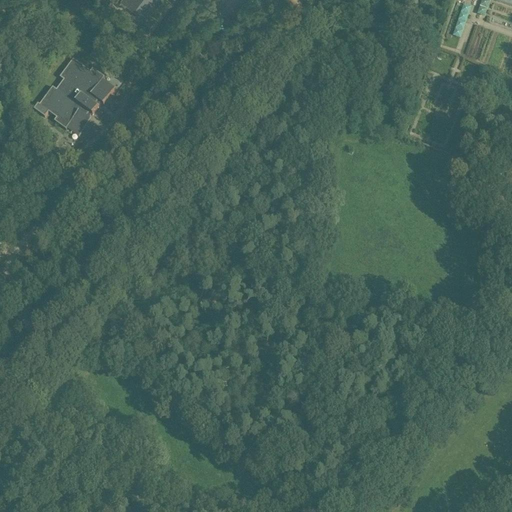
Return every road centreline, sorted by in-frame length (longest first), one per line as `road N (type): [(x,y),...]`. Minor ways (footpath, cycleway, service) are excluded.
road 1 (residential): [(0,287),(232,0)]
road 2 (track): [(244,511),(150,499),(5,419)]
road 3 (track): [(350,511),(511,313)]
